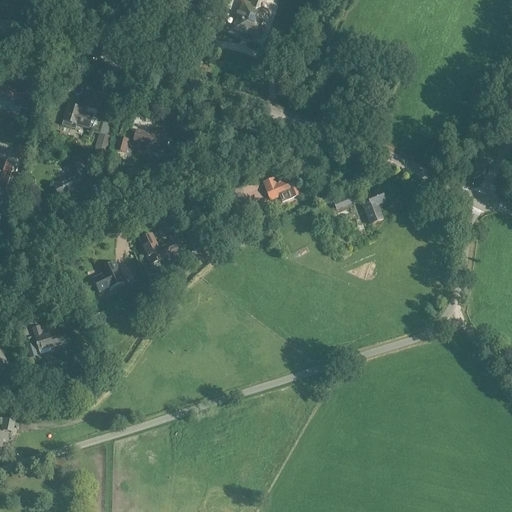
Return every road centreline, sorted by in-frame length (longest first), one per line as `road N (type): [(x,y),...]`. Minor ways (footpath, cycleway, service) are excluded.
road 1 (unclassified): [(0,471),(417,339),(448,313),(458,289),(473,196)]
road 2 (unclassified): [(0,274),(317,125)]
road 3 (tertiary): [(317,125),(0,28)]
road 4 (tertiary): [(473,196),(317,125)]
